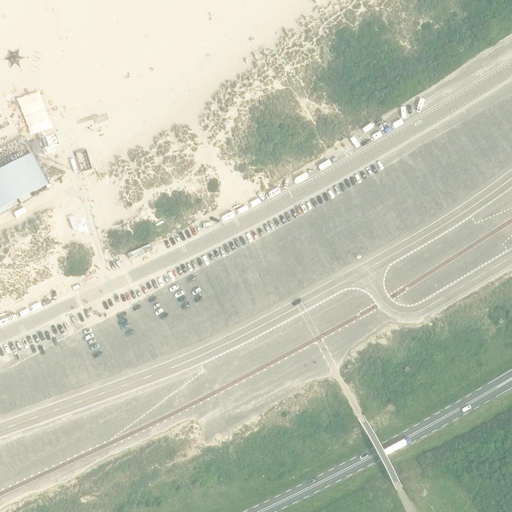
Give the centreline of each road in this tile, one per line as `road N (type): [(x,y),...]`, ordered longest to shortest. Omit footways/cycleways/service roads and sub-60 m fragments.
road 1 (unclassified): [(0,334),(255,214),(511,68)]
road 2 (unclassified): [(0,429),(190,360),(363,271)]
road 3 (primary): [(259,511),(511,377)]
road 4 (unclassified): [(363,271),(511,179)]
road 5 (unclassified): [(383,302),(412,313),(511,255)]
